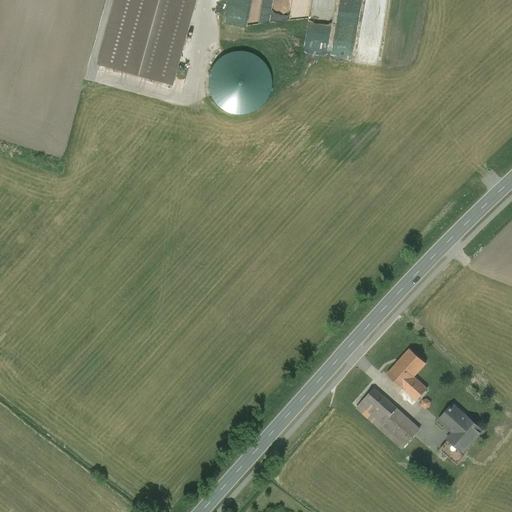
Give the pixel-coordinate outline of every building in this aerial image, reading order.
[(193,0),(113,0),(95,67),(169,88),(193,0)] [(305,26),(310,7),(294,4),(289,23),(305,26)] [(264,98),(270,75),(261,56),(239,50),(216,62),(210,82),(219,101),(244,107),(264,98)] [(412,346),(386,376),(420,405),(434,389),(418,374),(429,361),(412,346)] [(408,449),(421,432),(374,394),(361,410),(408,449)] [(442,449),(458,462),(488,426),(457,401),(441,421),(455,433),(442,449)]
